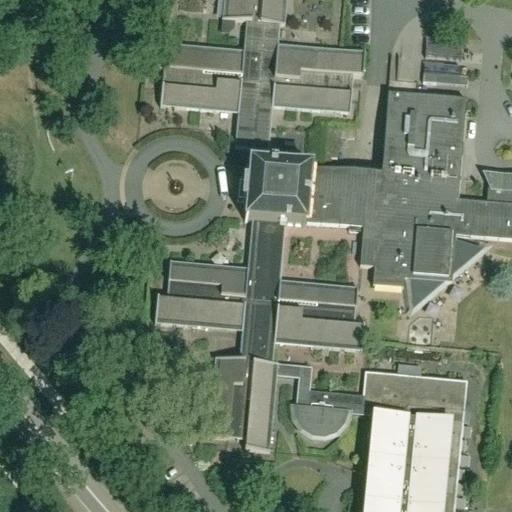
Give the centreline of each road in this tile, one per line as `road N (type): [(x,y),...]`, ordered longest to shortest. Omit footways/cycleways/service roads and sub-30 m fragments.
road 1 (residential): [(218,511),(70,342),(74,291),(111,201),(82,121),(101,0)]
road 2 (secondary): [(113,511),(0,378)]
